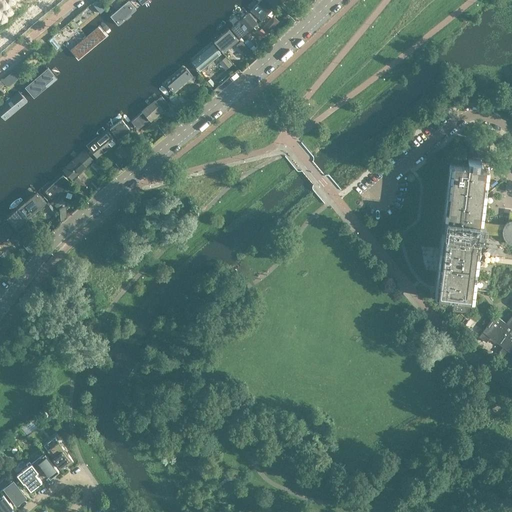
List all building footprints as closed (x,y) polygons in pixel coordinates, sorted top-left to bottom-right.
[(98,0),(96,0),(94,2),(100,12),(104,9),(98,0)] [(135,6),(131,0),(125,0),(111,11),(118,20),(135,6)] [(279,3),(275,0),(270,0),(255,17),(261,23),(279,3)] [(259,25),(249,14),(231,30),(240,41),(259,25)] [(255,33),(260,38),(280,22),(275,16),(255,33)] [(79,61),(107,38),(99,28),(71,51),(79,61)] [(214,43),(223,54),(240,41),(231,30),(214,43)] [(220,54),(210,42),(187,60),(197,72),(220,54)] [(245,46),(240,50),(244,55),(249,51),(245,46)] [(226,56),(220,62),(227,69),(233,63),(226,56)] [(193,78),(182,66),(161,84),(172,96),(193,78)] [(17,67),(2,79),(8,86),(22,75),(17,67)] [(47,68),(28,85),(36,95),(56,78),(47,68)] [(0,117),(4,122),(27,103),(18,92),(0,106),(0,117)] [(131,122),(136,128),(167,103),(162,96),(155,101),(154,100),(141,111),(142,113),(131,122)] [(130,132),(120,120),(110,129),(119,141),(130,132)] [(116,141),(106,129),(85,146),(95,158),(116,141)] [(488,156),(490,146),(490,144),(469,142),(468,154),(473,154),(476,155),(482,155),(488,156)] [(94,161),(84,149),(61,169),(71,180),(94,161)] [(511,214),(508,214),(508,222),(506,223),(505,224),(478,221),(481,201),(485,166),(481,166),(481,161),(481,160),(480,160),(470,158),(469,164),(453,162),(437,294),(453,296),(453,302),(463,304),(464,303),(465,298),(469,298),(477,236),(483,236),(483,234),(503,236),(503,238),(504,239),(504,240),(506,241),(507,242),(508,243),(509,243),(510,244),(511,244),(511,214)] [(71,182),(62,172),(41,191),(50,201),(71,182)] [(7,219),(16,229),(47,203),(38,192),(7,219)] [(56,207),(65,201),(60,195),(52,200),(56,207)] [(51,204),(43,212),(49,219),(57,211),(51,204)] [(0,240),(11,231),(3,222),(0,224),(0,240)] [(27,225),(19,231),(25,238),(33,232),(27,225)] [(78,318),(71,310),(66,315),(72,323),(78,318)] [(511,315),(506,323),(495,315),(479,337),(486,342),(490,337),(503,347),(499,352),(507,358),(510,354),(511,355),(511,315)] [(73,460),(58,441),(47,449),(54,459),(52,460),(58,467),(60,466),(61,468),(67,464),(67,465),(73,460)] [(59,471),(45,453),(31,464),(40,475),(45,472),(50,478),(59,471)] [(38,477),(40,475),(31,464),(29,461),(26,464),(28,466),(17,475),(23,484),(24,483),(30,491),(42,482),(38,477)] [(22,493),(23,492),(19,487),(18,487),(13,481),(12,482),(9,482),(6,484),(6,487),(4,488),(16,504),(25,497),(22,493)] [(5,511),(13,507),(0,489),(0,511),(5,511)]
